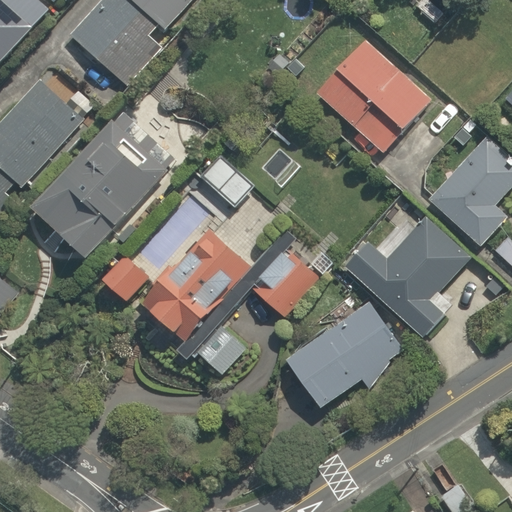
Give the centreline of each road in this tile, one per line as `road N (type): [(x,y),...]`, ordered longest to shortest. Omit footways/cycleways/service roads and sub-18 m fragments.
road 1 (residential): [(511,365),(285,511)]
road 2 (residential): [(124,511),(0,418)]
